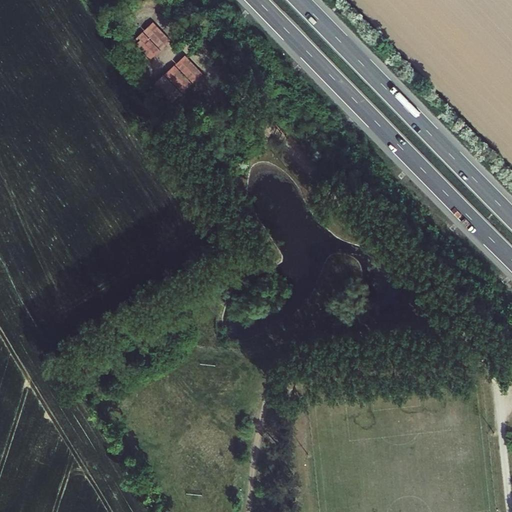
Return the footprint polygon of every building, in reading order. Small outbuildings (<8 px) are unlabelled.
[(151,23),(143,31),(159,49),(168,41),(151,23)] [(140,34),(132,42),(149,60),(157,52),(140,34)] [(146,62),(129,44),(121,53),(138,71),(146,62)] [(201,73),(183,55),(174,64),(192,83),(201,73)] [(189,85),(172,66),(163,75),(180,94),(189,85)] [(178,96),(161,77),(152,85),(170,104),(178,96)]
